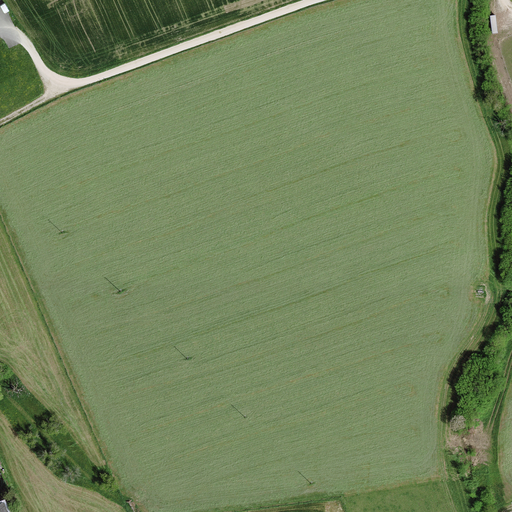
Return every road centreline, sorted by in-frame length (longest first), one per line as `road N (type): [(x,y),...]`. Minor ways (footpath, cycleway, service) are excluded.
road 1 (track): [(314,0),(56,91)]
road 2 (track): [(136,511),(109,497),(0,391)]
